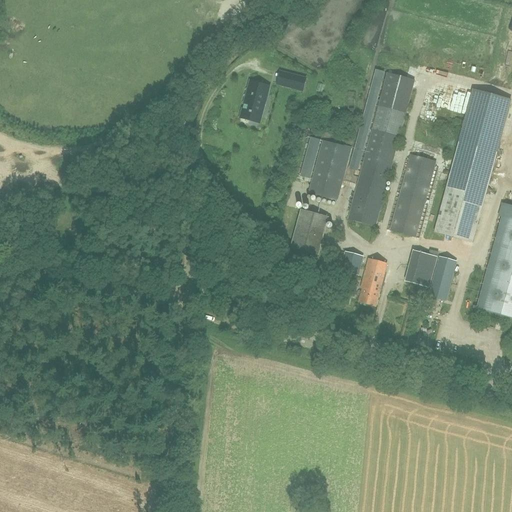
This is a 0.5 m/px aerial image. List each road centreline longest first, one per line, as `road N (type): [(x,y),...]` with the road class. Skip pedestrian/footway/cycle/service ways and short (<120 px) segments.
road 1 (unclassified): [(180,305),(196,239),(183,154),(187,112),(206,79),(289,0)]
road 2 (unclassified): [(511,393),(180,305)]
road 3 (unclassified): [(180,305),(0,249)]
